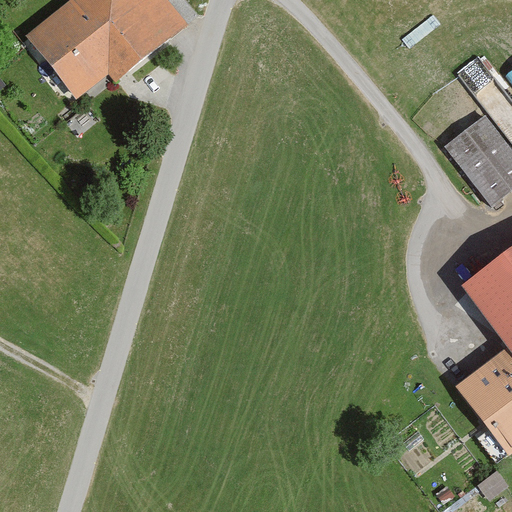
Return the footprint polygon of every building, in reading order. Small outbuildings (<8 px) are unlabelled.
[(165,0),(72,0),(29,35),(80,97),(108,74),(117,84),(187,26),(165,0)] [(474,93),(491,87),(480,60),(463,66),(474,93)] [(511,147),(487,116),(446,148),(492,208),(511,192),(511,147)] [(511,250),(464,288),(505,341),(452,382),(510,456),(511,454),(511,250)] [(508,486),(497,472),(478,486),(488,500),(508,486)]
